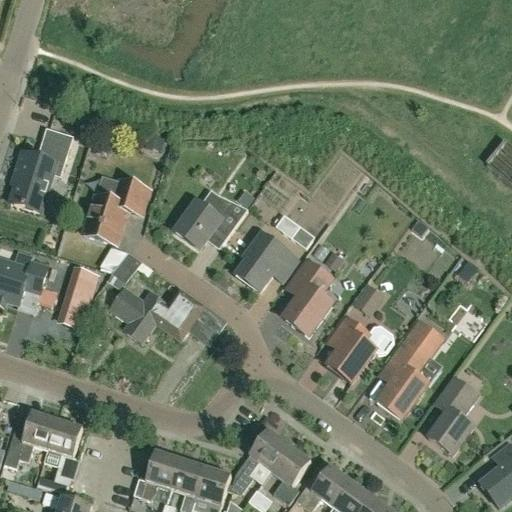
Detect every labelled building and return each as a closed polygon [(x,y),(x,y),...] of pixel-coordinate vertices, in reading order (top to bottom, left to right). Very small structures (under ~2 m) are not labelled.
[(64,112),(60,126),(91,135),(95,121),(69,113),(64,112)] [(62,177),(69,156),(73,142),(46,134),(37,163),(21,158),(15,179),(19,181),(10,208),(40,218),(54,174),(62,177)] [(118,186),(112,206),(95,201),(84,240),(115,249),(126,215),(141,219),(148,195),(118,186)] [(246,215),(231,208),(217,201),(207,216),(200,211),(198,209),(175,237),(200,255),(209,243),(219,230),(231,239),(248,216),(246,215)] [(306,255),(314,244),(298,233),(290,244),(306,255)] [(247,267),(237,281),(259,298),(271,281),(281,288),(296,266),(260,241),(244,264),(247,267)] [(116,277),(125,256),(112,250),(102,271),(116,277)] [(0,304),(19,311),(24,294),(39,299),(48,272),(32,267),(30,273),(0,263),(0,304)] [(332,310),(319,300),(330,284),(307,267),(286,295),(297,303),(288,315),(296,321),(290,329),(307,342),(332,310)] [(81,275),(68,316),(64,329),(80,334),(84,321),(97,280),(81,275)] [(373,320),(385,296),(365,285),(353,309),(373,320)] [(142,348),(150,338),(156,330),(180,347),(188,336),(209,351),(226,328),(203,311),(180,294),(167,312),(150,300),(145,308),(125,294),(110,315),(129,329),(125,335),(142,348)] [(511,323),(502,316),(457,377),(473,389),(511,338),(511,323)] [(477,319),(459,317),(457,331),(475,333),(477,319)] [(425,367),(428,369),(446,345),(418,324),(399,350),(403,351),(381,382),(391,389),(377,407),(402,424),(427,389),(415,380),(425,367)] [(374,332),(368,340),(347,325),(329,349),(338,356),(328,371),(351,388),(374,356),(378,359),(386,358),(394,346),(393,340),(381,331),(374,332)] [(472,432),(458,422),(475,399),(452,383),(433,409),(445,418),(428,443),(452,460),(472,432)] [(47,456),(57,427),(30,419),(22,447),(12,444),(4,470),(17,474),(20,464),(28,467),(33,452),(47,456)] [(82,435),(57,427),(47,456),(62,461),(57,476),(68,479),(82,435)] [(259,468),(271,477),(290,453),(268,437),(236,477),(230,498),(237,499),(237,496),(243,497),(254,482),(250,479),(259,468)] [(511,451),(510,449),(496,459),(504,470),(480,488),(497,511),(511,499),(511,451)] [(300,496),(293,491),(310,468),(290,453),(271,477),(283,486),(273,499),(289,511),(300,496)] [(157,491),(171,496),(180,466),(154,458),(145,487),(139,484),(133,501),(152,507),(157,491)] [(193,511),(196,503),(205,474),(180,466),(171,496),(185,500),(180,511),(193,511)] [(331,511),(333,511),(351,488),(330,472),(312,496),(307,492),(297,505),(305,511),(314,511),(320,504),(331,511)] [(205,474),(196,503),(210,508),(208,511),(220,511),(230,481),(205,474)] [(11,484),(9,494),(40,502),(43,493),(11,484)] [(365,511),(372,503),(351,488),(333,511),(365,511)] [(91,511),(46,497),(43,508),(53,511),(91,511)] [(255,500),(250,508),(255,511),(260,511),(264,506),(255,500)] [(384,511),(372,503),(365,511),(384,511)]
